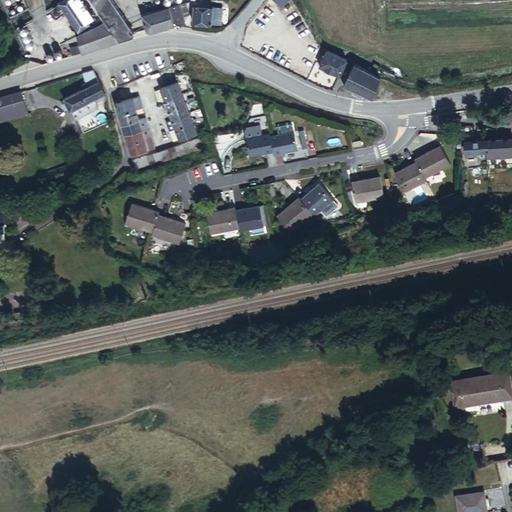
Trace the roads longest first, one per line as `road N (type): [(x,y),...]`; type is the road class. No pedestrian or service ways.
road 1 (residential): [(196,190),(383,154),(401,123)]
road 2 (tertiary): [(218,49),(145,43),(0,87)]
road 3 (tertiary): [(401,112),(313,97),(218,49)]
